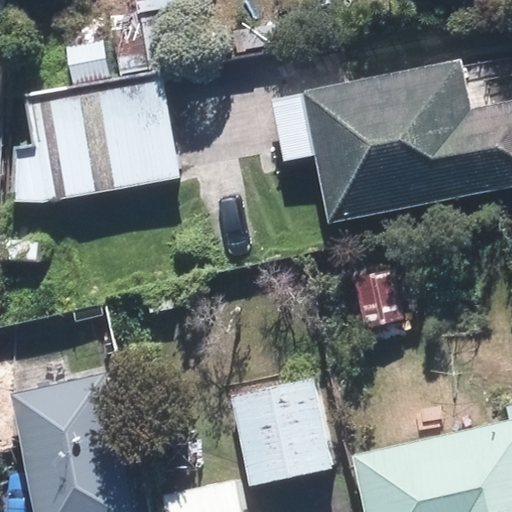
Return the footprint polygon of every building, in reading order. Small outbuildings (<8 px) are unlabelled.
[(318,97),(342,218),(511,184),(511,105),(476,113),(467,67),(318,97)] [(39,103),(56,199),(183,177),(165,80),(39,103)] [(51,238),(4,237),(3,276),(50,277),(51,238)] [(144,511),(114,374),(21,394),(47,511),(144,511)] [(313,383),(241,398),(258,480),(330,465),(313,383)] [(511,511),(511,424),(366,457),(377,511),(511,511)]
